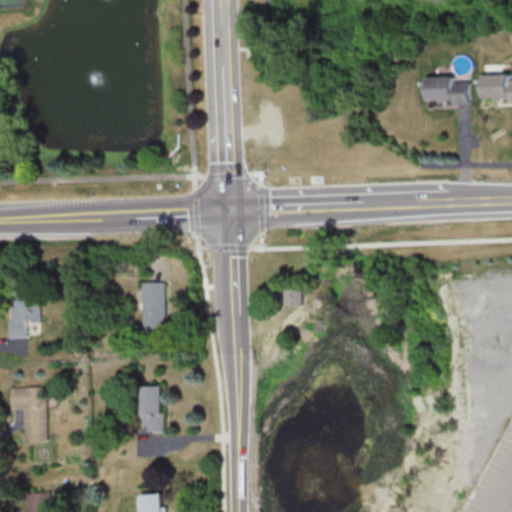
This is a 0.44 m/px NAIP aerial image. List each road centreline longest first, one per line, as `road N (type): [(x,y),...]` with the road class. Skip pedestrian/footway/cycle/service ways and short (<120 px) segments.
road 1 (tertiary): [(239,511),(229,212)]
road 2 (tertiary): [(229,212),(219,0)]
road 3 (secondary): [(371,206),(229,212)]
